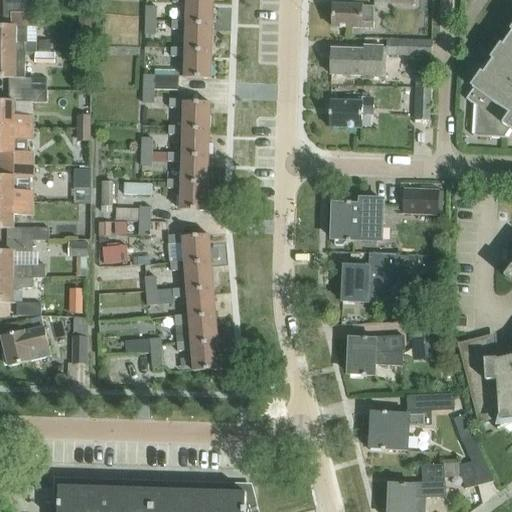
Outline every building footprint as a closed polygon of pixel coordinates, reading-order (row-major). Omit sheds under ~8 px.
[(3,0),(3,13),(32,14),(32,0),(3,0)] [(173,0),(173,4),(187,5),(187,23),(187,26),(213,27),(213,0),(173,0)] [(374,25),(374,8),(333,7),(333,29),(362,30),(362,24),(374,25)] [(145,8),(145,22),(156,22),(156,8),(145,8)] [(36,54),(36,44),(27,44),(27,29),(39,29),(39,14),(32,14),(3,13),(3,27),(0,27),(0,53),(25,54),(36,54)] [(156,22),(145,22),(144,36),(156,36),(156,22)] [(187,26),(187,23),(173,23),(172,31),(187,32),(186,50),(186,53),(212,53),(213,27),(187,26)] [(511,33),(465,101),(475,108),(474,137),(472,137),(472,138),(506,140),(506,139),(510,132),(511,133),(511,33)] [(432,58),(432,41),(387,40),(386,57),(432,58)] [(382,77),(382,62),(382,49),(366,49),(366,51),(332,51),(332,77),(382,77)] [(186,53),(186,50),(172,50),(171,58),(186,58),(185,80),(211,80),(212,53),(186,53)] [(25,79),(25,54),(0,53),(0,78),(8,79),(8,91),(47,91),(47,79),(25,79)] [(155,77),(143,77),(143,92),(154,92),(178,93),(178,77),(155,77)] [(414,122),(430,122),(431,89),(415,89),(414,122)] [(15,102),(35,103),(47,103),(47,91),(8,91),(8,102),(0,102),(0,128),(33,129),(33,117),(15,117),(15,102)] [(143,92),(143,106),(154,106),(154,92),(143,92)] [(344,99),(343,103),(330,103),(329,129),(361,130),(362,116),(373,117),(373,101),(344,99)] [(184,131),(209,131),(210,104),(184,103),(184,101),(170,101),(170,110),(184,110),(184,128),(184,131)] [(77,117),(77,130),(90,130),(90,117),(77,117)] [(34,154),(15,154),(15,140),(33,141),(33,129),(0,128),(0,166),(34,167),(34,154)] [(183,158),(208,159),(209,131),(184,131),(184,128),(169,128),(169,136),(183,137),(183,155),(183,158)] [(77,143),(90,143),(90,130),(77,130),(77,143)] [(141,139),(141,154),(152,154),(153,139),(141,139)] [(152,154),(141,154),(140,168),(152,168),(152,163),(168,163),(169,155),(152,154)] [(183,164),(182,182),(182,185),(208,186),(208,159),(183,158),(183,155),(169,155),(168,163),(183,164)] [(0,203),(30,204),(30,203),(30,192),(15,192),(15,178),(34,178),(34,167),(0,166),(0,203)] [(81,168),(80,198),(93,199),(95,169),(81,168)] [(182,185),(182,182),(168,182),(168,190),(182,191),(181,212),(207,213),(208,186),(182,185)] [(112,184),(102,184),(102,208),(112,208),(112,184)] [(125,185),(124,196),(152,197),(153,185),(125,185)] [(405,216),(437,217),(438,193),(406,192),(405,216)] [(351,241),(360,242),(380,243),(382,201),(360,200),(360,206),(352,206),(352,203),(347,203),(347,206),(335,206),(334,241),(347,241),(347,244),(351,244),(351,241)] [(33,203),(30,203),(30,204),(0,203),(0,228),(6,229),(6,241),(32,241),(33,229),(14,229),(14,216),(33,216),(33,203)] [(139,223),(150,223),(151,209),(139,209),(139,223)] [(150,223),(139,223),(138,237),(150,237),(150,223)] [(49,229),(33,229),(32,241),(32,242),(49,242),(49,229)] [(185,266),(212,263),(210,237),(183,239),(183,236),(168,237),(169,245),(184,244),(185,262),(185,266)] [(32,241),(6,241),(6,253),(0,252),(0,278),(33,279),(44,279),(45,266),(38,266),(38,254),(33,254),(32,242),(32,241)] [(88,258),(88,244),(69,243),(68,258),(88,258)] [(511,248),(508,249),(508,244),(507,244),(506,267),(507,267),(511,270),(505,279),(511,284),(511,359),(498,363),(498,361),(490,362),(484,339),(458,346),(478,426),(502,425),(502,420),(511,419),(511,248)] [(127,247),(103,249),(105,266),(128,263),(127,247)] [(370,254),(369,268),(344,267),(343,303),(368,304),(369,303),(375,303),(397,283),(399,256),(370,254)] [(188,292),(214,290),(212,263),(185,266),(185,262),(171,263),(171,272),(186,271),(187,289),(188,292)] [(0,303),(13,304),(13,291),(22,292),(22,290),(33,290),(33,279),(0,278),(0,303)] [(146,293),(157,292),(156,278),(145,279),(146,293)] [(190,319),(216,317),(214,290),(188,292),(187,289),(173,290),(174,299),(188,298),(190,316),(190,319)] [(157,292),(146,293),(147,307),(158,306),(157,292)] [(41,318),(41,305),(16,304),(16,317),(41,318)] [(192,346),(219,344),(216,317),(190,319),(190,316),(175,317),(176,325),(190,324),(192,343),(192,346)] [(73,338),(87,338),(87,320),(73,320),(73,338)] [(411,324),(413,348),(440,346),(438,322),(411,324)] [(8,367),(51,357),(44,328),(2,339),(8,367)] [(87,338),(73,338),(72,338),(72,366),(87,366),(87,338)] [(402,367),(402,353),(404,353),(404,338),(372,340),(372,342),(352,340),(350,377),(374,378),(375,366),(402,367)] [(151,355),(162,354),(161,340),(150,341),(151,355)] [(221,371),(219,344),(192,346),(192,343),(177,344),(178,353),(192,352),(194,373),(221,371)] [(163,368),(162,354),(151,355),(152,369),(163,368)] [(454,397),(441,397),(442,412),(454,412),(454,397)] [(408,454),(410,429),(431,428),(431,414),(392,414),(391,416),(372,414),(370,450),(408,454)] [(461,441),(472,464),(478,487),(495,483),(473,436),(461,441)] [(465,490),(478,487),(472,464),(459,467),(465,490)] [(425,511),(426,499),(445,498),(444,484),(444,466),(421,467),(422,485),(410,485),(409,487),(390,486),(388,511),(425,511)] [(47,506),(46,511),(103,511),(104,487),(56,486),(56,506),(47,506)] [(103,511),(151,511),(153,489),(104,487),(103,511)] [(153,489),(151,511),(200,511),(201,491),(153,489)] [(252,511),(249,511),(249,492),(201,491),(200,511),(252,511)]
